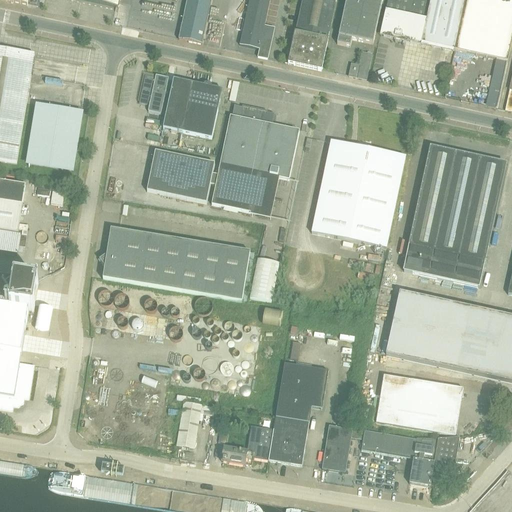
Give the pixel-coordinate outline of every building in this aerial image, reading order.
[(202,46),(211,0),(187,0),(178,41),(202,46)] [(259,50),(264,27),(270,0),(249,0),(240,46),(259,50)] [(327,41),(336,0),(302,0),(288,65),(321,72),(328,41),(327,41)] [(352,40),(373,45),(382,0),(346,0),(337,45),(350,48),(352,40)] [(465,0),(387,0),(385,13),(391,14),(386,37),(402,41),(402,40),(455,52),(455,51),(465,0)] [(511,4),(489,0),(465,0),(455,51),(507,62),(511,39),(511,4)] [(258,58),(267,60),(274,29),(264,27),(259,50),(258,58)] [(35,56),(0,49),(0,162),(17,165),(35,56)] [(351,66),(349,78),(366,82),(372,56),(363,54),(360,67),(351,66)] [(145,77),(139,105),(147,106),(148,104),(150,105),(148,113),(161,116),(169,80),(156,77),(155,79),(145,77)] [(204,87),(193,85),(174,81),(163,130),(212,140),(222,91),(212,89),(212,87),(211,86),(206,85),(204,86),(204,87)] [(271,219),(279,180),(289,182),(300,132),(272,126),(272,124),(275,125),(276,116),(267,114),(267,112),(242,107),(242,109),(232,107),(230,116),(232,116),(232,118),(230,117),(218,177),(213,176),(215,166),(155,153),(147,193),(206,206),(211,186),(216,187),(211,207),(271,219)] [(331,143),(312,235),(386,250),(406,158),(331,143)] [(431,150),(410,247),(404,273),(479,289),(484,264),(505,166),(431,150)] [(0,182),(0,202),(22,206),(25,187),(0,182)] [(0,202),(0,231),(18,234),(22,206),(0,202)] [(250,254),(191,244),(111,231),(107,256),(102,260),(101,264),(105,269),(103,281),(242,303),(250,254)] [(0,232),(0,253),(17,256),(20,236),(0,232)] [(249,300),(270,305),(279,266),(257,261),(249,300)] [(39,283),(0,276),(0,410),(12,412),(13,408),(18,408),(23,405),(23,400),(28,401),(34,368),(20,366),(29,312),(34,313),(39,283)] [(511,384),(511,318),(399,294),(386,357),(511,384)] [(287,360),(298,362),(301,345),(290,343),(287,360)] [(302,468),(309,424),(312,409),(322,411),(329,372),(284,365),(274,431),(268,462),(302,468)] [(384,377),(376,425),(455,438),(463,390),(384,377)] [(184,404),(177,447),(194,450),(202,407),(184,404)] [(329,427),(322,471),(346,475),(351,440),(361,441),(363,433),(329,427)] [(228,429),(221,428),(218,444),(225,446),(228,429)] [(268,462),(274,431),(251,428),(247,453),(224,449),(222,463),(245,467),(246,466),(252,467),(254,460),(268,462)] [(380,455),(414,461),(417,441),(365,433),(361,452),(380,455)] [(434,467),(438,441),(417,440),(417,441),(414,461),(410,485),(430,489),(434,467)] [(438,441),(434,467),(455,471),(460,440),(438,441)] [(102,467),(102,469),(101,474),(123,478),(124,473),(124,471),(124,469),(103,466),(102,467)]
